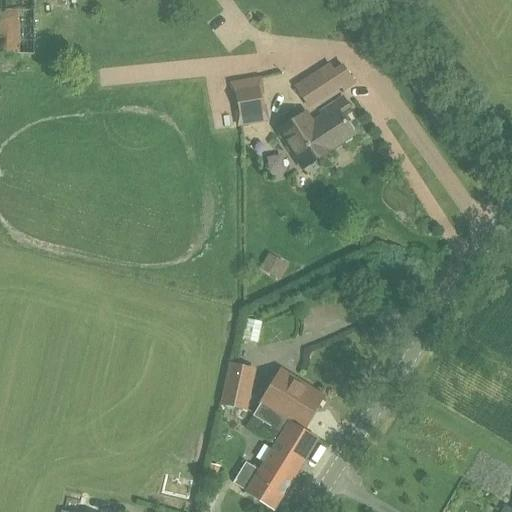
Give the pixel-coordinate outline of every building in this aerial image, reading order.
[(4,52),(44,50),(42,6),(2,8),(4,52)] [(225,30),(238,50),(251,41),(238,22),(225,30)] [(355,84),(343,66),(323,79),(319,73),(296,87),(309,107),(342,87),(344,91),(355,84)] [(270,122),(262,77),(230,83),(232,100),(235,99),(237,110),(234,111),(237,128),(270,122)] [(354,135),(341,114),(349,109),(343,98),(319,113),(322,116),(304,128),(298,119),(278,131),(295,158),(308,150),(314,158),(339,142),(340,144),(354,135)] [(279,279),(288,264),(267,252),(259,267),(279,279)] [(262,323),(248,319),(244,340),(258,343),(262,323)] [(248,411),(257,369),(229,363),(220,405),(248,411)] [(277,414),(303,430),(324,397),(282,371),(256,412),(260,415),(263,410),(275,418),(277,414)] [(277,414),(275,418),(263,410),(260,415),(256,412),(247,426),(276,444),(259,471),(245,463),(233,483),(246,491),(245,492),(274,510),(281,499),(282,499),(292,482),(318,440),(303,430),(277,414)] [(218,465),(207,462),(204,473),(216,475),(218,465)]
